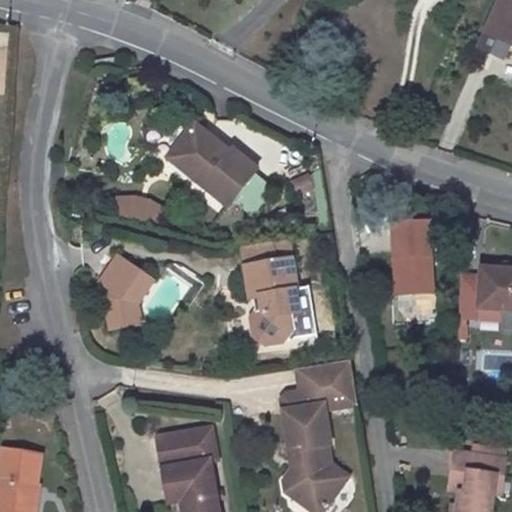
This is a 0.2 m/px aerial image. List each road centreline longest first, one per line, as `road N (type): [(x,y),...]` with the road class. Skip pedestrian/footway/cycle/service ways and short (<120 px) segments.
road 1 (residential): [(66,10),(32,202),(101,511)]
road 2 (residential): [(66,10),(212,65),(379,152),(511,197)]
